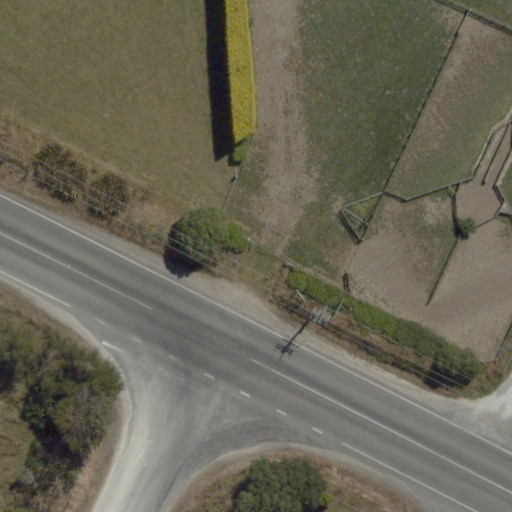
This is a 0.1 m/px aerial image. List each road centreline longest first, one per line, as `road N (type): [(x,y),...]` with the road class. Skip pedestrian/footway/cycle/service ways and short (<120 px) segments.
road 1 (secondary): [(220,342),(511,492)]
road 2 (secondary): [(0,233),(220,342)]
road 3 (unclassified): [(134,511),(220,342)]
